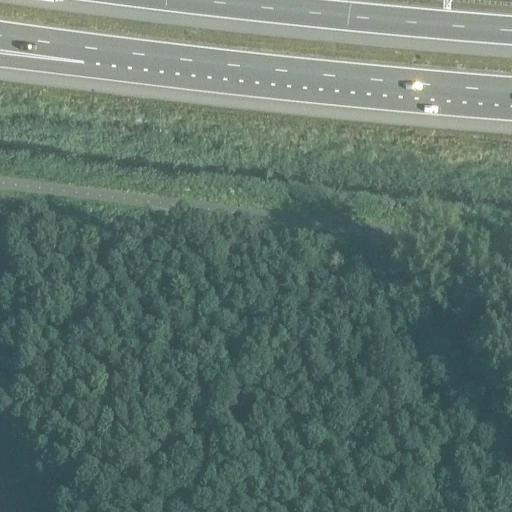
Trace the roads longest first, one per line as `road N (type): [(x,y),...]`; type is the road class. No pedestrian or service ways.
road 1 (motorway): [(88,49),(511,91)]
road 2 (motorway): [(220,0),(511,28)]
